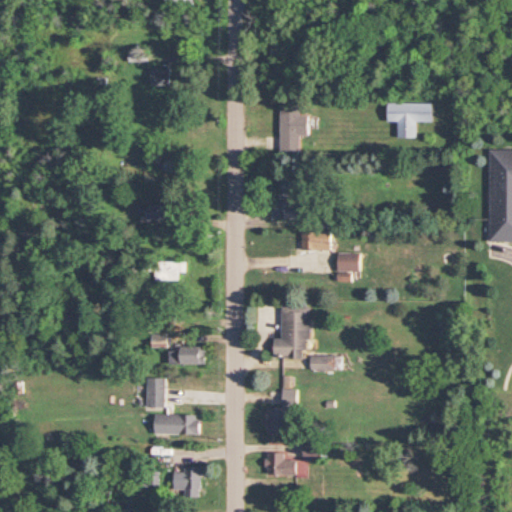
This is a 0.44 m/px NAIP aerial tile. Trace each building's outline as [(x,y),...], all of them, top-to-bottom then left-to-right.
[(152,85),(172,85),(172,69),(153,69),(152,85)] [(400,137),(419,137),(419,121),(435,122),(435,103),(390,102),(390,121),(400,121),(400,137)] [(310,135),(310,115),(301,115),(301,104),(282,104),(281,151),(302,152),(302,135),(310,135)] [(511,148),(491,148),(491,241),(511,240),(511,148)] [(302,200),(275,200),(274,217),(302,218),(302,200)] [(148,220),(176,221),(176,206),(149,205),(148,220)] [(333,249),(333,231),(303,231),(304,250),(333,249)] [(340,270),(362,271),(362,252),(340,252),(340,270)] [(181,280),(181,272),(187,272),(188,261),(157,261),(157,279),(181,280)] [(284,338),(276,338),(276,357),(307,357),(306,340),(312,340),(312,306),(283,307),(284,338)] [(169,333),(154,334),(154,346),(169,346),(169,333)] [(182,346),(182,350),(172,350),(171,363),(208,364),(208,347),(182,346)] [(312,370),(331,370),(332,354),(313,353),(312,370)] [(149,406),(168,407),(168,378),(150,377),(149,406)] [(299,388),(285,389),(285,406),(299,405),(299,388)] [(268,432),(288,432),(289,407),(269,406),(268,432)] [(201,434),(201,414),(157,414),(157,433),(201,434)] [(322,457),(323,443),(305,443),(305,457),(322,457)] [(268,474),(298,474),(298,460),(286,460),(286,452),(269,452),(268,474)] [(203,466),(186,466),(186,472),(176,471),(176,489),(187,489),(187,496),(202,496),(203,466)]
